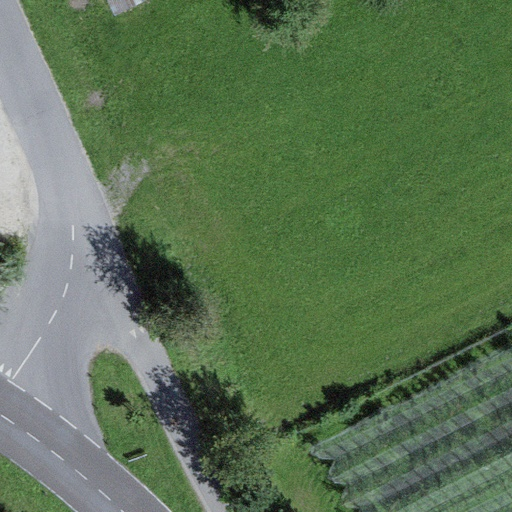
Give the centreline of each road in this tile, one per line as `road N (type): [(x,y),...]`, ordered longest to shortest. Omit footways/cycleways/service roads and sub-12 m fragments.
road 1 (track): [(0,402),(57,313),(73,258),(68,193),(0,33)]
road 2 (track): [(227,511),(123,312),(73,258)]
road 3 (secondary): [(0,416),(120,511)]
